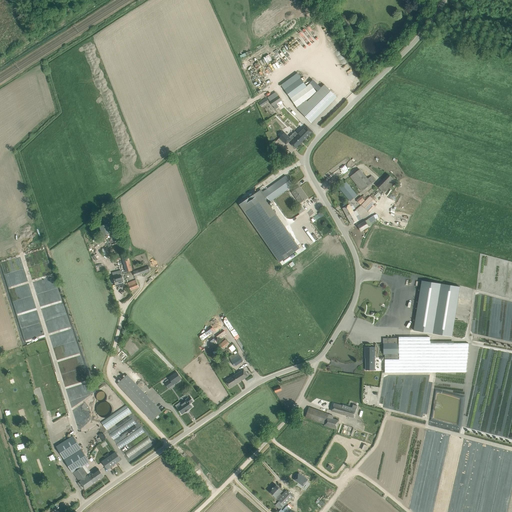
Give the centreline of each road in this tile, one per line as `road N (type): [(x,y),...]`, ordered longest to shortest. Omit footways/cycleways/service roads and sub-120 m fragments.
road 1 (unclassified): [(318,359),(355,298),(358,276),(307,153),(444,0)]
road 2 (unclassified): [(77,511),(251,387),(318,359)]
road 3 (track): [(168,445),(107,373),(126,305),(139,288)]
road 4 (unclassified): [(233,477),(288,417),(318,359)]
road 5 (track): [(0,66),(104,0)]
